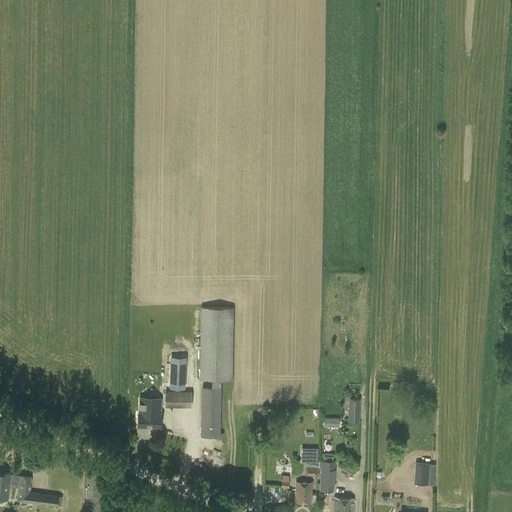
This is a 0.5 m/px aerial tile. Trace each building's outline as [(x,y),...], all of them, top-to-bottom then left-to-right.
[(230,300),(205,300),(205,306),(201,306),(200,378),(212,379),(211,387),(202,387),(201,436),(224,436),(224,432),(221,432),(222,379),(232,379),(233,307),(230,307),(230,300)] [(165,407),(192,407),(192,391),(165,391),(165,407)] [(138,425),(160,426),(161,412),(160,412),(161,399),(140,398),(139,411),(138,411),(138,425)] [(360,422),(361,398),(349,398),(348,422),(360,422)] [(324,426),(338,426),(339,418),(325,417),(324,426)] [(309,448),(309,462),(317,462),(317,448),(309,448)] [(321,460),(321,468),(335,468),(335,460),(333,460),(324,460),(321,460)] [(416,462),(414,483),(434,484),(436,464),(416,462)] [(306,463),(306,475),(317,475),(318,463),(306,463)] [(0,471),(0,497),(7,498),(9,486),(19,487),(17,501),(58,506),(59,495),(30,491),(32,476),(20,474),(20,475),(10,474),(11,473),(0,471)] [(282,487),(289,488),(290,475),(283,475),(282,487)] [(296,480),(295,501),(311,501),(312,481),(296,480)] [(333,511),(353,511),(354,498),(334,496),(333,511)]
